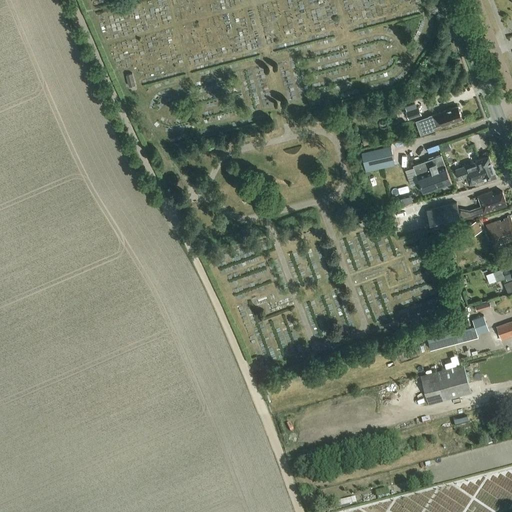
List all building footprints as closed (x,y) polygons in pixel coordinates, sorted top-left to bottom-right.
[(127,75),(130,87),(136,85),(133,73),(127,75)] [(409,119),(422,114),(419,106),(406,110),(409,119)] [(462,119),(457,107),(428,117),(432,129),(441,126),(441,127),(448,124),(448,125),(453,124),(453,122),(462,119)] [(391,145),(362,152),(367,171),(395,164),(391,145)] [(412,167),(413,168),(406,171),(412,185),(419,182),(423,195),(451,184),(452,184),(441,156),(427,161),(427,160),(426,160),(427,161),(412,167)] [(477,162),(455,170),(459,180),(466,178),(469,186),(484,180),(485,181),(496,177),(488,156),(477,161),(477,162)] [(486,214),(506,207),(502,192),(494,195),(492,191),(479,196),(482,205),(472,208),(476,217),(486,214)] [(458,201),(428,210),(433,227),(463,219),(458,201)] [(495,246),(511,239),(511,219),(510,215),(508,216),(509,217),(504,218),(505,220),(501,221),(501,220),(487,225),(495,246)] [(463,224),(467,235),(483,230),(482,225),(480,226),(478,221),(480,220),(479,219),(463,224)] [(503,269),(493,272),(497,282),(507,278),(508,281),(505,283),(508,292),(511,290),(511,266),(504,270),(503,269)] [(490,301),(471,306),(472,310),(477,309),(477,310),(492,306),(490,301)] [(484,315),(473,320),(475,326),(478,334),(490,330),(484,315)] [(511,321),(497,327),(502,340),(511,335),(511,321)] [(475,326),(440,336),(443,346),(479,336),(478,334),(475,326)] [(511,353),(497,359),(501,372),(511,368),(511,353)] [(464,363),(421,376),(430,405),(472,393),(464,363)] [(468,417),(454,421),(456,428),(470,424),(468,417)]
